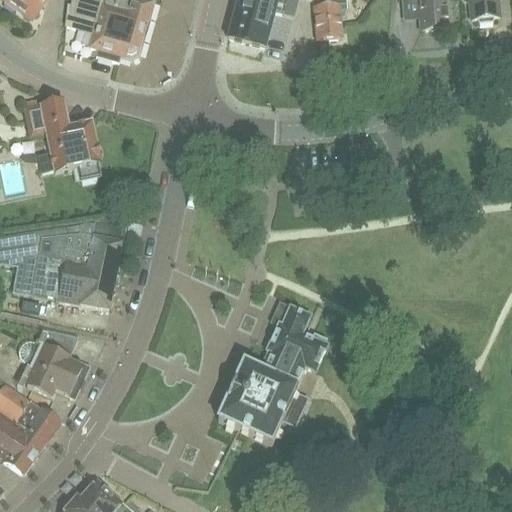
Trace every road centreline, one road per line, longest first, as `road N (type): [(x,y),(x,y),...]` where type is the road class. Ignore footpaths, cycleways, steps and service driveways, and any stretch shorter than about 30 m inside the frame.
road 1 (tertiary): [(77,452),(143,328),(192,116)]
road 2 (tertiary): [(192,116),(277,132),(338,129),(511,71)]
road 3 (tertiary): [(192,116),(62,83),(0,46)]
road 4 (residential): [(186,511),(77,452)]
